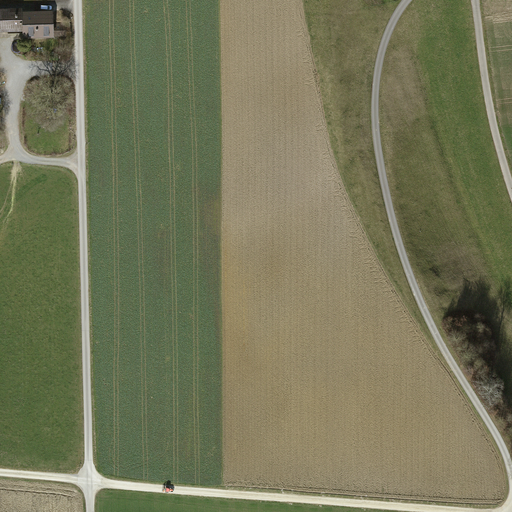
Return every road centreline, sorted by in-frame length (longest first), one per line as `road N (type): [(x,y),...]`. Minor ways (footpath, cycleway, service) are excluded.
road 1 (track): [(408,0),(383,49),(376,88),(385,191),(431,323),(511,474)]
road 2 (track): [(78,0),(91,480)]
road 3 (track): [(91,480),(483,511)]
road 4 (unclassified): [(511,190),(475,0)]
